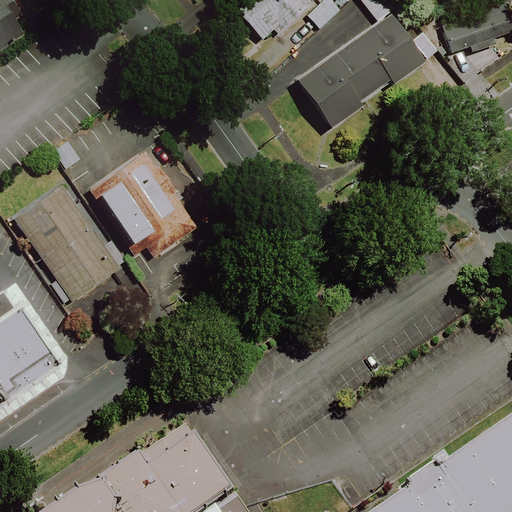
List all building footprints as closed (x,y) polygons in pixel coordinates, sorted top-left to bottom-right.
[(313,0),(256,0),(236,20),(263,48),(313,0)] [(397,1),(395,0),(349,0),(372,24),(397,1)] [(324,1),(301,18),(312,32),(335,15),(324,1)] [(0,68),(32,46),(4,9),(0,11),(0,68)] [(418,67),(384,18),(290,84),(324,132),(356,110),(354,106),(386,84),(388,87),(418,67)] [(477,48),(473,20),(437,26),(442,54),(477,48)] [(78,161),(66,144),(50,155),(62,173),(78,161)] [(179,226),(140,172),(90,208),(130,262),(179,226)] [(120,283),(61,202),(8,241),(66,322),(120,283)] [(0,316),(0,403),(41,375),(0,316)] [(507,511),(511,509),(511,410),(361,511),(507,511)] [(235,511),(183,436),(70,511),(235,511)]
